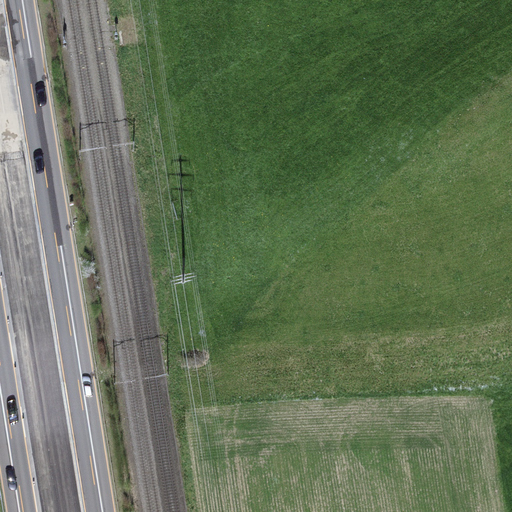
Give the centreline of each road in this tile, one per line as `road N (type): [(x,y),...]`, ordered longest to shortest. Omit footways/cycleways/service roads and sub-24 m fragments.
road 1 (motorway): [(85,511),(4,0)]
road 2 (motorway): [(0,270),(38,511)]
